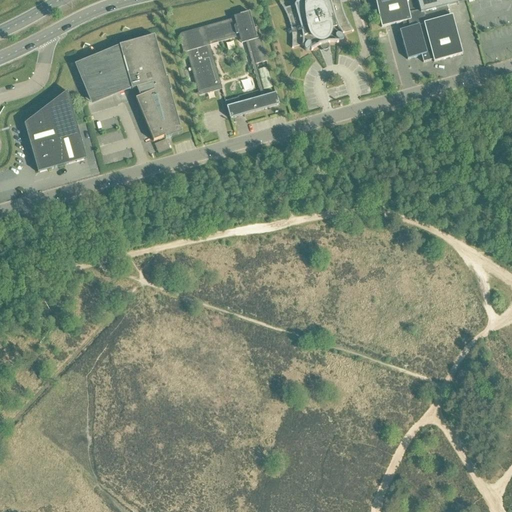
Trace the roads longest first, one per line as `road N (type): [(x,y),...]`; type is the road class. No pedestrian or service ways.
road 1 (track): [(511,283),(407,220),(343,213),(0,284)]
road 2 (residential): [(0,212),(511,66)]
road 3 (track): [(377,511),(408,436),(432,412),(460,357),(511,308)]
road 4 (primary): [(0,59),(130,0)]
